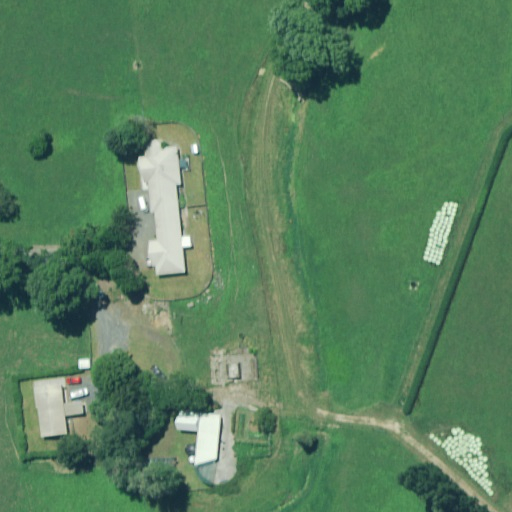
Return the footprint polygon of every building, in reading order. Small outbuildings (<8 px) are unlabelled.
[(165,155),(165,152),(164,140),(147,142),(148,154),(143,154),(146,185),(151,185),(154,215),(158,214),(161,243),(153,244),(155,268),(159,268),(160,278),(191,275),(188,249),(197,249),(196,236),(187,237),(187,231),(184,231),(179,186),(186,185),(183,153),(182,147),(169,148),(170,155),(165,155)] [(235,183),(233,168),(220,170),(222,185),(235,183)] [(243,366),(229,366),(229,351),(210,351),(210,346),(199,346),(199,362),(211,362),(211,387),(229,387),(229,382),(243,382),(243,366)] [(68,406),(66,386),(37,390),(39,411),(42,439),(71,436),(69,417),(87,415),(86,403),(68,406)] [(176,432),(202,434),(200,458),(193,457),(193,464),(199,465),(199,467),(220,461),(224,416),(205,415),(178,412),(176,432)]
